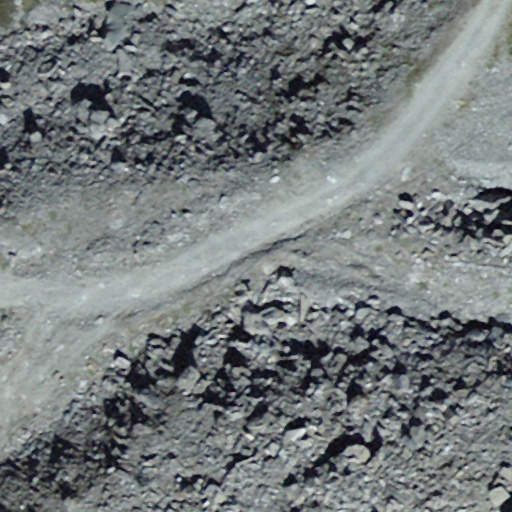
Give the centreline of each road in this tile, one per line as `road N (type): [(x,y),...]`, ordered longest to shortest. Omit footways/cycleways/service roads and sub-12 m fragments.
road 1 (track): [(497,0),(422,111),(358,180),(157,282),(94,295),(0,294)]
road 2 (track): [(44,298),(67,323),(53,358),(0,396)]
